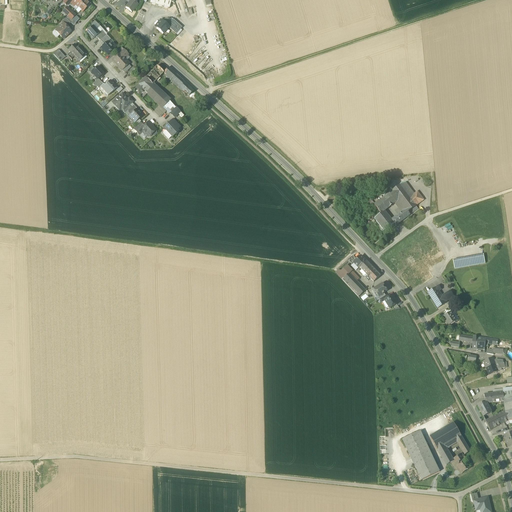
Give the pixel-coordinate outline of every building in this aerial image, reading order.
[(90,4),(85,0),(78,8),(76,11),(78,13),(80,10),(82,12),(90,4)] [(131,0),(126,7),(131,12),(138,4),(132,0),(131,0)] [(151,0),(150,4),(169,9),(171,0),(151,0)] [(75,16),(72,13),(66,8),(63,12),(68,17),(71,20),(75,16)] [(73,26),(75,23),(71,20),(68,17),(65,18),(71,23),(73,26)] [(63,24),(66,27),(71,23),(65,18),(61,22),(63,24)] [(176,34),(177,35),(181,31),(180,30),(182,28),(173,20),(172,21),(169,19),(165,19),(164,21),(163,20),(162,21),(169,28),(168,28),(176,34)] [(156,28),(163,34),(168,28),(169,28),(162,21),(160,20),(158,23),(160,25),(156,28)] [(63,24),(56,30),(60,34),(59,35),(63,39),(71,32),(66,27),(63,24)] [(99,34),(96,30),(92,27),(87,32),(93,39),(96,37),(99,34)] [(96,37),(100,41),(106,35),(104,33),(102,35),(100,32),(99,34),(96,37)] [(106,35),(100,41),(104,45),(107,43),(108,42),(106,40),(108,38),(106,35)] [(108,55),(114,50),(110,46),(107,43),(104,45),(101,48),(104,51),(108,55)] [(74,57),(75,57),(81,51),(78,47),(77,48),(75,45),(69,50),(71,53),(74,57)] [(115,54),(117,57),(119,54),(120,54),(124,51),(121,48),(115,54)] [(54,55),(60,62),(65,57),(59,50),(54,55)] [(86,56),(81,51),(75,57),(79,62),(80,61),(79,60),(84,55),(85,56),(86,56)] [(122,71),(124,68),(128,65),(129,64),(124,59),(120,54),(119,54),(117,57),(112,61),(122,71)] [(145,78),(152,85),(163,73),(156,66),(145,78)] [(92,73),(98,80),(104,74),(97,67),(95,70),(91,73),(92,73)] [(166,75),(174,82),(179,77),(171,70),(166,75)] [(147,93),(156,103),(163,95),(152,85),(145,78),(138,85),(144,91),(145,92),(144,93),(146,94),(147,93)] [(186,84),(182,80),(177,85),(189,96),(194,91),(186,84)] [(110,81),(104,86),(104,87),(106,88),(103,91),(108,96),(117,88),(110,81)] [(133,91),(139,96),(144,91),(138,85),(133,91)] [(123,109),(123,110),(129,105),(132,103),(129,99),(128,100),(122,94),(112,103),(117,108),(119,106),(120,106),(123,109)] [(159,105),(166,98),(163,95),(156,103),(159,105)] [(175,107),(166,98),(159,105),(160,106),(166,112),(169,115),(176,107),(175,107)] [(125,114),(127,112),(131,108),(129,105),(123,110),(123,109),(121,110),(125,114)] [(134,106),(131,108),(127,112),(130,115),(137,109),(134,106)] [(162,116),(166,112),(160,106),(154,112),(159,117),(161,115),(162,116)] [(129,117),(134,123),(143,115),(137,109),(130,115),(129,117)] [(170,114),(175,118),(179,113),(174,109),(170,114)] [(163,128),(166,131),(171,137),(172,137),(175,135),(176,135),(178,133),(178,132),(177,130),(180,128),(172,120),(168,123),(168,124),(163,128)] [(149,137),(150,137),(152,136),(152,135),(152,134),(156,131),(152,127),(153,127),(149,122),(143,127),(141,129),(140,128),(135,132),(138,134),(141,132),(143,132),(147,137),(148,136),(149,137)] [(133,129),(135,132),(140,128),(141,129),(143,127),(140,123),(133,129)] [(168,140),(171,137),(166,131),(163,134),(168,140)] [(406,183),(401,187),(416,206),(424,200),(418,192),(415,194),(406,183)] [(400,185),(391,192),(398,201),(406,210),(408,213),(416,206),(401,187),(400,185)] [(391,192),(374,205),(381,214),(384,211),(385,211),(398,201),(391,192)] [(418,209),(416,206),(408,213),(410,215),(418,209)] [(404,220),(410,215),(408,213),(406,210),(400,215),(404,220)] [(374,219),(384,231),(394,224),(392,221),(385,211),(384,211),(381,214),(374,219)] [(400,223),(396,218),(392,221),(394,224),(396,226),(400,223)] [(432,277),(427,268),(442,259),(440,256),(444,253),(432,233),(399,253),(401,257),(397,259),(408,278),(415,274),(421,284),(432,277)] [(453,261),(455,269),(485,264),(484,255),(453,261)] [(348,261),(352,265),(354,263),(357,260),(353,256),(348,261)] [(359,268),(359,267),(366,261),(361,256),(357,260),(354,263),(359,268)] [(366,261),(359,267),(362,270),(359,272),(368,281),(370,279),(374,282),(380,276),(371,267),(366,261)] [(344,274),(346,276),(349,274),(351,272),(352,271),(347,265),(341,271),(344,274)] [(350,276),(349,274),(346,276),(344,278),(360,296),(365,291),(351,277),(350,276)] [(342,280),(358,297),(360,296),(344,278),(342,280)] [(379,296),(384,293),(387,291),(383,284),(374,289),(379,296)] [(437,308),(437,309),(438,308),(441,306),(446,303),(445,301),(449,299),(445,294),(442,296),(439,291),(441,290),(438,286),(435,288),(428,293),(429,292),(432,298),(431,298),(438,308),(437,308)] [(445,294),(449,299),(454,296),(450,291),(445,294)] [(387,295),(386,296),(384,293),(379,296),(376,298),(378,301),(380,299),(382,302),(385,300),(389,297),(387,295)] [(385,300),(390,308),(397,304),(392,296),(389,297),(385,300)] [(443,317),(448,326),(457,320),(451,312),(443,317)] [(484,350),(484,346),(486,338),(477,337),(477,350),(484,350)] [(483,361),(486,368),(496,364),(494,361),(493,358),(492,358),(483,361)] [(498,371),(496,364),(486,368),(488,375),(498,371)] [(511,391),(503,393),(504,401),(505,411),(506,415),(509,420),(509,421),(511,420),(511,391)] [(491,403),(504,401),(503,393),(493,394),(490,394),(491,403)] [(492,413),(486,403),(477,404),(483,417),(492,413)] [(487,425),(490,430),(502,423),(506,422),(509,420),(506,415),(505,411),(486,421),(487,425)] [(430,437),(437,449),(461,436),(453,423),(430,437)] [(402,440),(421,480),(440,472),(420,431),(402,440)] [(437,449),(439,453),(446,449),(457,442),(465,455),(470,451),(461,436),(437,449)] [(452,459),(448,452),(441,456),(446,465),(453,461),(452,459)] [(453,461),(461,474),(471,467),(462,453),(452,459),(453,461)] [(474,502),(476,509),(480,508),(481,511),(491,511),(487,498),(479,500),(474,501),(474,502)]
